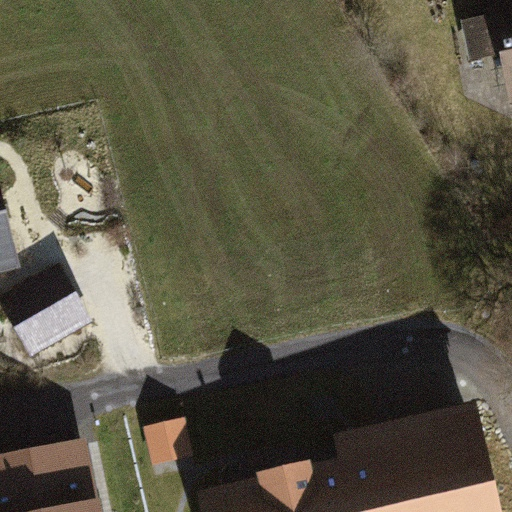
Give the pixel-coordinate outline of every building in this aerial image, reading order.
[(511,10),(497,14),(511,88),(511,10)] [(0,251),(14,248),(0,195),(0,251)] [(60,270),(2,302),(31,352),(88,319),(60,270)] [(213,415),(149,428),(155,455),(186,449),(188,458),(220,452),(213,415)] [(267,488),(210,501),(212,511),(489,511),(467,415),(430,424),(436,450),(307,479),(305,469),(265,478),(267,488)] [(0,511),(94,511),(93,506),(91,506),(79,445),(0,459),(0,511)]
